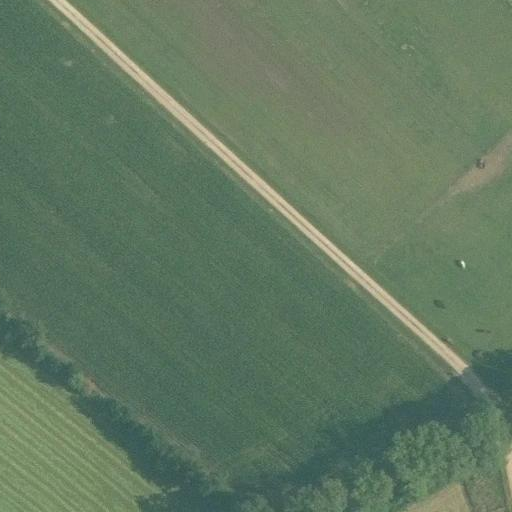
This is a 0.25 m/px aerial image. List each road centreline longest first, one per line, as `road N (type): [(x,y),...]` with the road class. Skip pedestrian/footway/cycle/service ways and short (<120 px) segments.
road 1 (unknown): [(500,424),(62,0)]
road 2 (unclassified): [(306,511),(511,418)]
